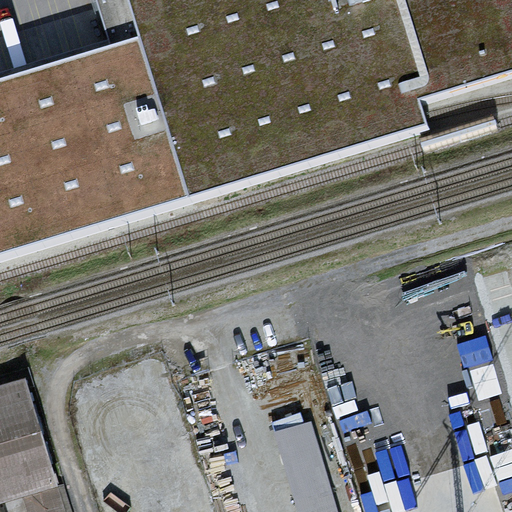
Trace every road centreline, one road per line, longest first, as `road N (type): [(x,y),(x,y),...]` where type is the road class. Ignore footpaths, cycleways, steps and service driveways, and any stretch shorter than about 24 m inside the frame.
road 1 (track): [(511,225),(83,357),(57,385),(54,408),(86,511)]
road 2 (track): [(200,321),(223,359),(276,511)]
